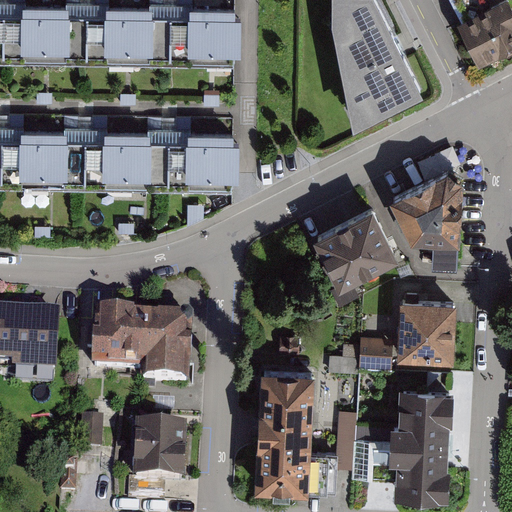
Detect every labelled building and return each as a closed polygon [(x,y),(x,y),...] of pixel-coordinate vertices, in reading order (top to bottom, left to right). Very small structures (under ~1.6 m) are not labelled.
[(354,121),(424,86),(381,0),(332,0),(332,15),(354,121)] [(511,34),(511,33),(511,32),(511,5),(509,0),(458,26),(480,68),(511,52),(511,34)] [(151,8),(100,6),(99,58),(149,60),(151,8)] [(67,8),(17,7),(15,59),(66,60),(67,8)] [(238,10),(187,9),(185,61),(236,62),(238,10)] [(65,133),(14,131),(13,183),(63,185),(65,133)] [(150,133),(99,131),(98,183),(148,185),(150,133)] [(234,135),(183,133),(182,185),(232,187),(234,135)] [(409,246),(457,245),(458,183),(448,171),(386,201),(409,246)] [(394,259),(368,210),(310,239),(335,289),(394,259)] [(401,296),(398,356),(455,358),(458,298),(401,296)] [(59,319),(0,316),(0,372),(57,375),(59,319)] [(141,378),(143,322),(93,320),(91,376),(141,378)] [(185,388),(188,324),(143,322),(141,378),(141,387),(185,388)] [(361,336),(360,367),(392,369),(393,338),(361,336)] [(311,375),(259,372),(250,492),(303,496),(311,375)] [(448,501),(452,391),(401,389),(399,424),(387,424),(385,465),(398,466),(396,499),(448,501)] [(186,434),(133,432),(132,485),(184,487),(186,434)]
